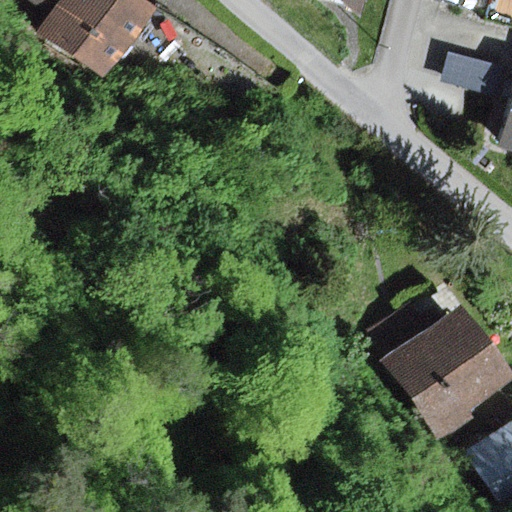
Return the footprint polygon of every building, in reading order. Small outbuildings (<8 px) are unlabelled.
[(149,1),(147,0),(51,0),(34,28),(103,72),(149,1)] [(331,0),(343,9),(345,0),(331,0)] [(511,62),(489,145),(511,151),(511,62)] [(449,299),(369,354),(430,442),(474,412),(468,403),(504,379),(449,299)] [(511,511),(511,412),(459,452),(503,511),(511,511)]
